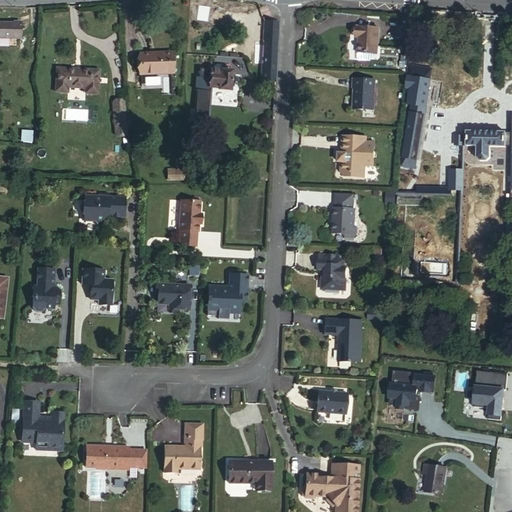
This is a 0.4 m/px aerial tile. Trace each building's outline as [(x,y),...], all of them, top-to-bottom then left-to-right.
[(276,83),(279,22),(265,21),(262,82),(276,83)] [(0,38),(22,39),(22,25),(15,25),(15,23),(0,23),(0,38)] [(380,30),(358,28),(357,39),(361,39),(360,55),(379,56),(380,30)] [(175,55),(142,57),(143,77),(176,76),(175,55)] [(101,72),(59,69),(57,93),(69,94),(69,88),(87,89),(86,94),(99,95),(101,72)] [(221,72),(201,70),(200,80),(211,81),(210,88),(220,90),(220,91),(231,92),(233,72),(221,71),(221,72)] [(432,75),(409,71),(408,74),(407,87),(411,88),(408,105),(413,106),(404,158),(417,160),(432,75)] [(377,82),(355,80),(354,89),(355,89),(353,110),(375,112),(377,82)] [(124,103),(115,103),(117,135),(126,134),(124,103)] [(492,148),(511,148),(511,137),(511,134),(464,133),(464,137),(463,145),(463,147),(479,147),(492,148)] [(463,145),(464,137),(456,137),(455,145),(463,145)] [(367,139),(342,138),(340,155),(338,155),(337,164),(340,164),(339,174),(344,178),(365,179),(365,168),(373,169),(375,144),(367,144),(367,139)] [(492,160),(492,148),(479,147),(479,160),(481,163),(489,163),(492,160)] [(415,169),(417,160),(404,158),(402,166),(415,169)] [(450,172),(450,195),(461,196),(462,172),(450,172)] [(352,196),(335,194),(334,208),(333,208),(331,233),(342,234),(344,237),(352,237),(355,235),(356,229),(353,226),(354,210),(351,209),(352,196)] [(125,197),(87,196),(86,201),(84,201),(84,214),(86,214),(85,220),(96,221),(100,225),(106,221),(106,216),(125,217),(125,197)] [(200,202),(181,201),(179,231),(180,231),(179,246),(196,247),(197,232),(198,232),(199,225),(202,225),(202,213),(200,213),(200,202)] [(343,257),(317,256),(316,271),(319,271),(319,273),(324,274),(324,277),(322,279),(321,289),(324,292),(343,294),(345,278),(343,276),(345,275),(345,267),(343,267),(343,257)] [(54,269),(37,268),(36,286),(33,286),(31,307),(34,311),(41,311),(44,309),(53,309),(53,302),(59,302),(59,292),(56,287),(53,287),(54,269)] [(104,269),(83,268),(82,284),(92,284),(92,288),(90,289),(89,299),(98,299),(97,304),(111,305),(112,280),(103,279),(104,269)] [(207,302),(207,308),(217,308),(218,311),(220,312),(224,312),(226,311),(227,309),(238,310),(239,301),(244,301),(246,276),(229,275),(227,289),(224,289),(224,287),(208,287),(208,298),(206,298),(206,302),(207,302)] [(176,284),(155,283),(155,294),(157,294),(156,304),(167,305),(167,309),(188,310),(189,287),(179,287),(176,284)] [(369,323),(385,324),(386,316),(370,315),(369,323)] [(362,324),(324,321),(323,336),(337,337),(336,363),(359,365),(362,324)] [(391,386),(390,400),(392,400),(391,406),(398,407),(397,410),(405,411),(405,410),(419,412),(420,400),(417,400),(418,390),(420,390),(420,394),(431,395),(431,392),(434,392),(436,380),(412,377),(412,375),(395,373),(393,386),(391,386)] [(507,377),(477,373),(473,409),(488,411),(487,421),(500,423),(503,393),(506,393),(507,377)] [(334,396),(327,396),(317,394),(315,415),(345,418),(347,398),(334,396)] [(23,441),(37,442),(46,442),(46,449),(62,450),(63,413),(52,413),(51,420),(38,420),(39,403),(24,402),(23,441)] [(184,445),(187,448),(186,450),(177,450),(178,447),(163,447),(162,473),(176,474),(176,470),(199,471),(200,443),(202,443),(202,426),(185,426),(184,445)] [(104,449),(104,447),(86,446),(85,467),(108,467),(108,469),(127,470),(127,467),(137,468),(137,450),(128,450),(128,448),(111,447),(111,449),(104,449)] [(272,466),(230,465),(229,486),(255,487),(255,494),(271,495),(272,466)] [(426,465),(425,473),(428,474),(427,476),(424,492),(443,496),(448,469),(426,465)] [(322,487),(323,483),(320,483),(320,479),(306,479),(306,490),(303,493),(302,499),(306,503),(312,504),(315,500),(326,501),(326,504),(332,511),(335,511),(334,511),(352,511),(353,503),(358,503),(360,471),(333,469),(332,484),(331,488),(322,487)]
